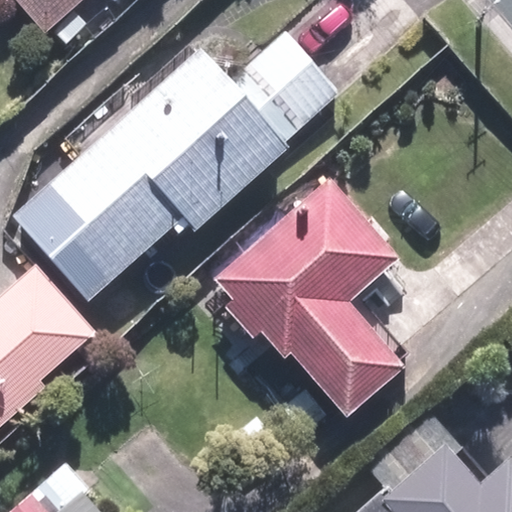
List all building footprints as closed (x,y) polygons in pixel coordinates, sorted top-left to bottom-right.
[(95,0),(27,0),(60,34),(95,0)] [(241,76),(212,43),(17,216),(96,305),(191,222),(201,233),(301,145),(295,139),(348,92),(292,30),(241,76)] [(410,250),(337,172),(220,281),(239,302),(232,308),(260,338),(265,333),(293,362),(300,356),(357,416),(416,361),(357,299),(410,250)] [(0,423),(102,330),(40,263),(0,299),(0,423)] [(511,511),(511,464),(494,480),(466,448),(403,503),(411,511),(511,511)] [(113,511),(70,461),(23,502),(31,511),(113,511)]
